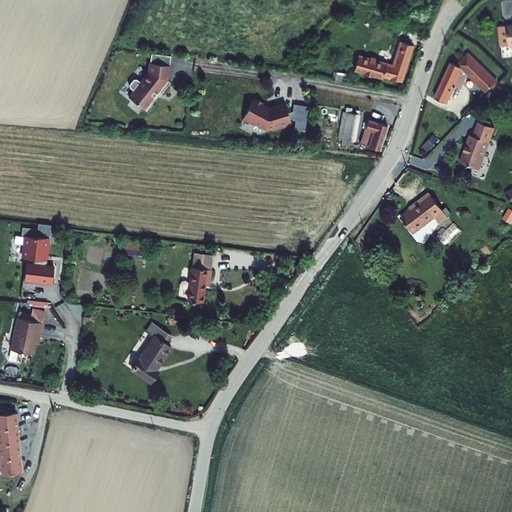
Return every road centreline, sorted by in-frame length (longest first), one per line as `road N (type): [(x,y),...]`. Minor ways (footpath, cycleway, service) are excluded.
road 1 (tertiary): [(194,511),(215,413),(388,164),(415,101)]
road 2 (residential): [(184,61),(415,101)]
road 3 (unknown): [(58,400),(73,323),(45,288)]
